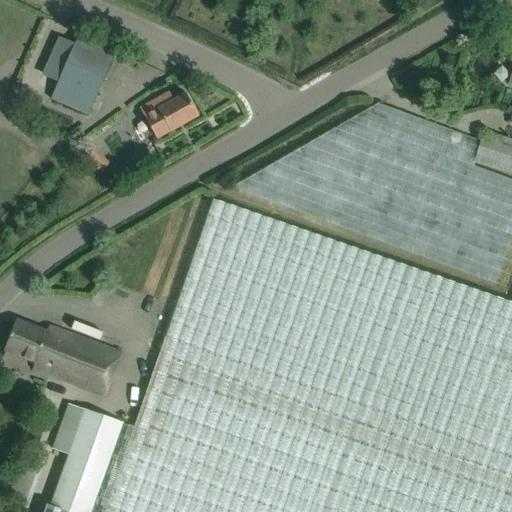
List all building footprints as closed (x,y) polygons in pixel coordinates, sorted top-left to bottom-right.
[(112,61),(75,45),(52,98),(88,114),(112,61)] [(198,116),(186,94),(158,109),(163,117),(149,124),(157,139),(198,116)] [(232,187),(496,281),(511,236),(511,179),(474,166),(475,162),(511,174),(511,139),(485,131),(482,141),(378,103),(232,187)] [(134,428),(122,423),(91,511),(68,511),(51,506),(47,505),(44,511),(511,511),(511,302),(493,296),(213,199),(178,302),(134,428)] [(91,325),(119,336),(122,328),(94,317),(91,325)] [(17,321),(6,350),(36,362),(34,368),(104,395),(121,353),(50,327),(48,333),(17,321)] [(68,511),(91,511),(122,423),(69,404),(53,449),(69,455),(51,506),(68,511)] [(25,508),(41,459),(24,453),(7,503),(25,508)]
